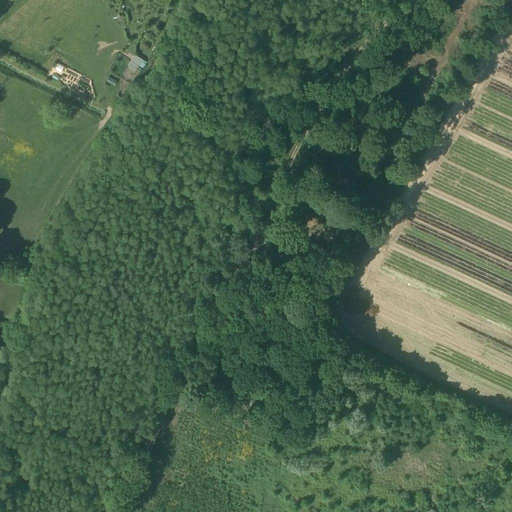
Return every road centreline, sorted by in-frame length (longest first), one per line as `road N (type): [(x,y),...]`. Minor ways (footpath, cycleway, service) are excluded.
road 1 (track): [(257,227),(199,335),(122,511)]
road 2 (track): [(413,0),(383,21),(327,95),(257,227)]
road 3 (track): [(345,344),(257,227)]
